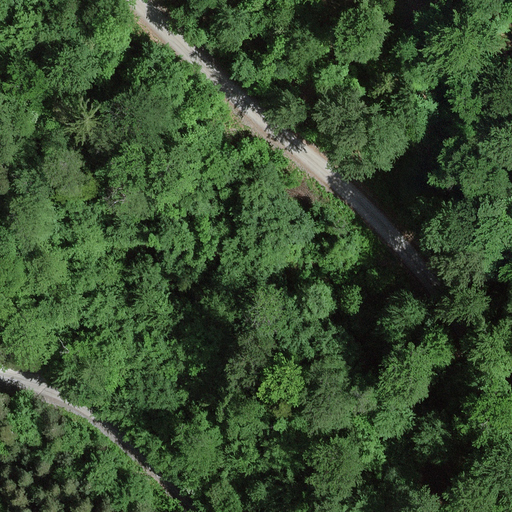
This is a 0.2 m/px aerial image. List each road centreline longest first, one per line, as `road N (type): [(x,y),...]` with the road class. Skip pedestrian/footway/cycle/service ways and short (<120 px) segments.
road 1 (track): [(511,434),(452,305),(385,232),(226,97),(129,0)]
road 2 (track): [(197,511),(97,412),(0,374)]
